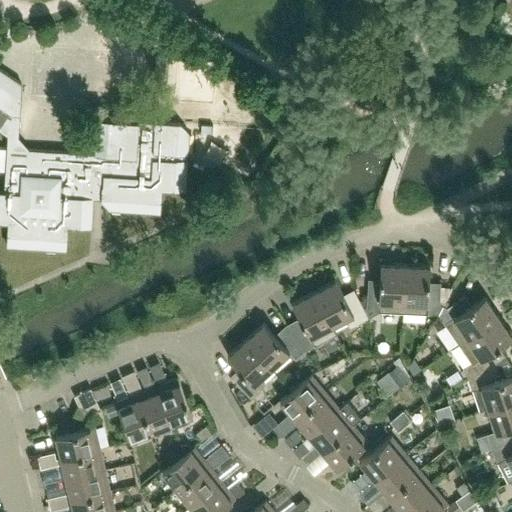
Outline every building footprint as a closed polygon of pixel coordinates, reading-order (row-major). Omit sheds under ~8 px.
[(167,68),(168,55),(156,55),(154,79),(167,80),(167,68)] [(17,148),(21,83),(0,68),(0,129),(8,135),(4,191),(0,190),(0,221),(8,222),(7,246),(66,250),(68,226),(92,227),(94,194),(101,195),(101,199),(110,209),(160,212),(161,188),(185,190),(189,133),(180,123),(154,121),(154,126),(139,126),(139,122),(97,120),(94,153),(17,148)] [(402,312),(405,264),(380,263),(379,279),(368,279),(364,307),(368,316),(379,311),(402,312)] [(439,303),(440,282),(429,282),(430,265),(405,264),(402,312),(439,314),(443,306),(439,303)] [(364,307),(354,289),(343,294),(336,279),(314,291),(332,325),(345,318),(350,326),(368,316),(364,307)] [(332,325),(314,291),(292,302),(300,317),(287,326),(306,352),(337,333),(332,325)] [(459,343),(498,316),(484,296),(471,305),(464,295),(447,308),(443,306),(439,314),(459,343)] [(505,355),(499,346),(511,336),(511,335),(498,316),(459,343),(472,362),(464,368),(467,377),(498,367),(496,362),(505,355)] [(306,352),(287,326),(275,334),(264,322),(246,339),(271,367),(289,351),(295,359),(306,352)] [(263,386),(264,380),(260,377),(271,367),(246,339),(227,355),(239,368),(230,375),(251,399),(261,390),(260,389),(263,386)] [(398,363),(386,373),(397,387),(410,377),(398,363)] [(480,411),(488,408),(511,400),(511,374),(501,378),(498,367),(467,377),(471,389),(473,389),(480,411)] [(122,376),(126,384),(137,378),(134,371),(122,376)] [(294,417),(326,391),(311,374),(280,400),(294,417)] [(193,415),(178,377),(157,386),(171,423),(193,415)] [(141,386),(137,378),(126,384),(129,392),(141,386)] [(171,423),(157,386),(137,393),(151,431),(171,423)] [(308,434),(339,408),(326,391),(294,417),(308,434)] [(151,431),(137,393),(116,402),(130,439),(151,431)] [(511,439),(511,400),(488,408),(495,431),(486,434),(475,438),(481,452),(491,447),(492,448),(511,439)] [(346,402),(339,408),(308,434),(322,450),(353,424),(361,418),(346,402)] [(115,403),(106,406),(110,417),(119,413),(115,403)] [(87,420),(91,411),(78,405),(73,415),(87,420)] [(403,410),(396,416),(405,425),(411,420),(403,410)] [(286,415),(280,421),(288,431),(295,425),(286,415)] [(398,431),(405,425),(396,416),(390,421),(398,431)] [(201,440),(211,432),(215,429),(211,421),(196,433),(201,440)] [(282,436),(288,431),(280,421),(273,426),(282,436)] [(368,442),(353,424),(322,450),(337,468),(368,442)] [(100,447),(95,426),(55,435),(61,457),(100,447)] [(375,478),(406,452),(391,435),(360,461),(375,478)] [(511,439),(492,448),(497,462),(508,482),(511,480),(511,439)] [(221,444),(214,450),(222,460),(229,455),(221,444)] [(176,488),(208,463),(204,458),(194,446),(162,471),(176,488)] [(175,446),(164,455),(171,463),(182,454),(175,446)] [(105,468),(100,447),(61,457),(66,478),(105,468)] [(309,462),(318,453),(313,447),(303,455),(309,462)] [(222,460),(214,450),(204,458),(208,463),(212,468),(222,460)] [(54,452),(46,454),(49,466),(57,464),(54,452)] [(388,495),(419,469),(406,452),(375,478),(388,495)] [(41,468),(49,466),(46,454),(38,456),(41,468)] [(190,505),(221,480),(212,468),(208,463),(176,488),(190,505)] [(110,489),(105,468),(66,478),(71,499),(110,489)] [(402,511),(433,486),(419,469),(388,495),(402,511)] [(195,511),(217,511),(235,498),(244,491),(237,482),(229,489),(221,480),(190,505),(195,511)] [(448,503),(433,486),(402,511),(449,511),(459,505),(456,500),(449,504),(448,503)] [(108,511),(115,510),(110,489),(71,499),(73,511),(108,511)] [(470,490),(463,495),(470,505),(477,500),(470,490)] [(381,493),(374,499),(382,509),(389,503),(381,493)] [(65,494),(56,496),(59,508),(68,506),(65,494)] [(463,510),(470,505),(463,495),(456,500),(459,505),(463,510)] [(51,510),(59,508),(56,496),(48,498),(51,510)] [(300,511),(309,505),(303,498),(286,511),(300,511)] [(373,511),(378,511),(382,509),(374,499),(367,504),(373,511)] [(275,511),(265,500),(250,511),(275,511)]
